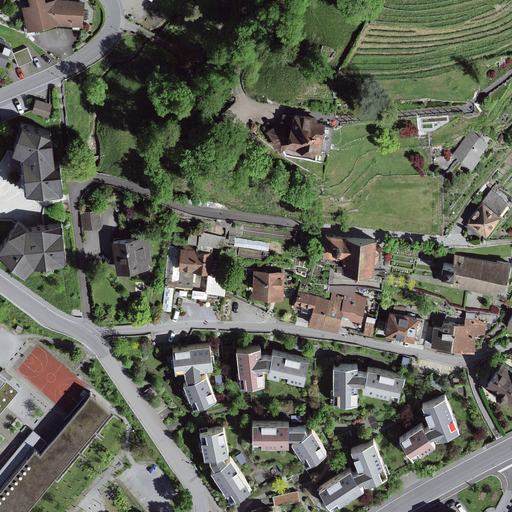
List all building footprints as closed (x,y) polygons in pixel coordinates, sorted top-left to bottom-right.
[(57,20),(56,0),(29,0),(30,1),(21,4),(27,28),(57,20)] [(56,0),(57,20),(82,24),(83,17),(87,17),(88,10),(84,9),(84,0),(56,0)] [(7,36),(0,33),(0,58),(5,61),(10,48),(9,47),(11,41),(6,39),(7,36)] [(27,46),(14,52),(19,64),(32,58),(27,46)] [(51,103),(35,99),(32,110),(48,115),(51,103)] [(312,114),(293,110),(292,113),(283,112),(281,120),(268,130),(281,148),(288,143),(320,148),(326,119),(312,116),(312,114)] [(13,147),(23,149),(27,187),(63,183),(60,157),(55,157),(52,128),(41,122),(22,118),(13,147)] [(487,139),(471,128),(454,151),(473,165),(481,153),(478,151),(487,139)] [(490,186),(482,198),(500,211),(499,213),(503,215),(511,201),(511,196),(501,189),(499,192),(490,186)] [(500,211),(482,198),(468,219),(469,220),(478,226),(486,232),(499,213),(500,211)] [(99,209),(81,211),(83,227),(101,225),(99,209)] [(18,218),(0,241),(0,249),(27,268),(34,257),(65,253),(62,221),(25,223),(18,218)] [(478,226),(469,220),(466,225),(474,231),(478,226)] [(210,223),(202,222),(200,230),(208,232),(210,223)] [(223,244),(225,236),(189,228),(187,239),(218,246),(219,243),(223,244)] [(149,233),(112,238),(117,269),(153,264),(149,233)] [(376,236),(326,233),(325,251),(344,252),(343,263),(353,263),(355,266),(359,266),(362,264),(373,265),(374,258),(379,256),(379,250),(375,247),(376,236)] [(269,244),(235,238),(234,245),(268,250),(269,244)] [(176,284),(180,245),(169,244),(162,309),(171,310),(174,283),(176,284)] [(196,245),(183,244),(183,245),(180,245),(176,284),(193,286),(195,268),(211,270),(214,250),(196,248),(196,245)] [(509,261),(455,253),(454,259),(444,258),(440,282),(491,290),(493,282),(506,284),(509,261)] [(285,269),(254,267),(253,291),(284,293),(285,269)] [(226,282),(209,270),(207,291),(224,294),(226,282)] [(329,291),(331,292),(354,298),(355,293),(356,287),(330,286),(329,291)] [(323,325),(330,297),(298,288),(293,307),(301,309),(303,303),(314,306),(309,322),(323,325)] [(331,292),(330,297),(323,325),(338,329),(342,313),(362,318),(367,296),(355,293),(354,298),(331,292)] [(393,308),(390,308),(385,329),(420,337),(425,311),(394,304),(393,308)] [(454,308),(453,316),(464,318),(465,311),(454,308)] [(376,317),(368,315),(364,332),(372,334),(376,317)] [(465,322),(454,321),(452,344),(474,346),(476,330),(484,331),(486,321),(479,320),(479,317),(465,315),(465,322)] [(441,323),(434,322),(431,341),(452,344),(454,321),(442,319),(441,323)] [(210,340),(173,344),(175,369),(184,368),(188,376),(183,378),(194,403),(216,394),(206,370),(201,371),(200,365),(213,364),(210,340)] [(297,341),(296,347),(305,349),(306,343),(297,341)] [(236,344),(239,382),(264,380),(262,362),(269,364),(267,370),(305,379),(309,355),(273,346),(271,351),(270,350),(267,350),(261,350),(260,342),(236,344)] [(409,357),(403,356),(401,366),(407,367),(409,357)] [(511,362),(502,356),(485,382),(491,386),(488,390),(496,395),(497,393),(500,395),(504,394),(511,399),(511,362)] [(333,359),(333,399),(357,398),(357,377),(365,377),(363,386),(399,394),(404,371),(368,363),(367,368),(365,367),(362,366),(358,366),(358,360),(333,359)] [(0,405),(17,385),(0,370),(0,405)] [(430,383),(440,386),(441,380),(432,377),(430,383)] [(0,511),(20,511),(109,406),(90,390),(41,449),(34,444),(32,447),(0,485),(0,511)] [(459,426),(445,392),(422,400),(430,420),(424,423),(422,420),(399,435),(414,455),(436,440),(430,432),(435,430),(437,436),(459,426)] [(289,418),(253,418),(253,442),(289,442),(289,431),(299,432),(292,437),(307,460),(326,447),(312,424),(308,427),(305,422),(289,423),(289,418)] [(228,449),(223,423),(199,427),(205,453),(210,452),(211,457),(215,463),(211,466),(232,496),(250,484),(230,454),(227,455),(222,450),(228,449)] [(33,428),(0,466),(0,483),(32,447),(40,434),(33,428)] [(388,471),(373,436),(351,445),(358,465),(353,468),(351,464),(319,485),(333,505),(364,485),(360,478),(363,476),(365,481),(388,471)] [(298,489),(272,495),(275,505),(300,500),(298,489)]
